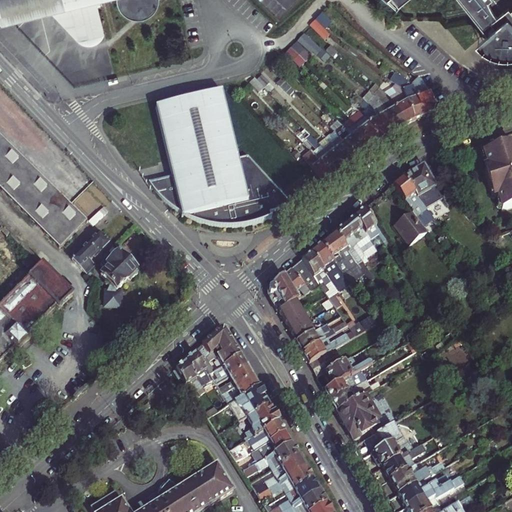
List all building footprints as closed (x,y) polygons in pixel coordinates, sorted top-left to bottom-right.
[(0,0),(0,10),(8,19),(15,10),(40,4),(46,10),(47,9),(59,6),(57,0),(0,0)] [(104,34),(95,0),(57,0),(59,6),(47,9),(77,41),(81,43),(85,44),(87,44),(91,44),(96,43),(99,41),(101,39),(103,35),(104,34)] [(116,0),(116,1),(117,3),(118,6),(119,9),(121,11),(123,13),(125,15),(127,16),(130,17),(133,18),(151,0),(116,0)] [(151,0),(133,18),(135,18),(138,18),(140,18),(143,18),(145,17),(147,16),(150,14),(152,13),(153,11),(155,9),(156,7),(157,4),(158,2),(157,0),(151,0)] [(395,0),(398,3),(401,0),(462,0),(478,19),(483,25),(489,20),(494,26),(488,31),(500,47),(498,53),(504,54),(511,53),(511,1),(511,0),(395,0)] [(15,10),(8,19),(46,10),(40,4),(15,10)] [(331,23),(321,14),(315,20),(324,30),(331,23)] [(488,31),(478,39),(480,43),(488,49),(498,53),(500,47),(488,31)] [(305,37),(298,44),(311,56),(318,48),(305,37)] [(308,55),(295,41),(288,48),(302,61),(308,55)] [(288,48),(283,53),(292,61),(296,67),(302,61),(288,48)] [(283,52),(276,58),(285,67),(292,61),(283,53),(283,52)] [(322,52),(317,58),(325,65),(330,59),(322,52)] [(261,72),(249,85),(266,101),(271,96),(281,105),(293,92),(280,79),(275,85),(261,72)] [(417,80),(411,86),(424,118),(432,115),(435,108),(429,95),(419,81),(417,80)] [(397,89),(401,92),(413,122),(424,118),(411,86),(404,82),(397,89)] [(389,99),(404,127),(413,122),(401,92),(389,99)] [(156,109),(171,177),(173,185),(152,189),(158,197),(161,201),(166,205),(172,210),(180,216),(186,219),(191,221),(197,223),(202,225),(208,227),(214,228),(220,228),(226,229),(232,229),(238,228),(244,227),(250,226),(255,224),(261,222),(266,220),(272,217),(270,210),(292,205),(288,200),(247,158),(237,160),(222,94),(156,109)] [(372,109),(387,137),(396,132),(381,104),(380,103),(379,104),(369,94),(362,101),(372,109)] [(381,104),(396,132),(404,127),(389,99),(380,103),(381,104)] [(369,116),(363,119),(366,122),(379,142),(387,137),(372,109),(367,112),(369,116)] [(360,115),(353,121),(356,124),(363,119),(360,115)] [(351,123),(371,148),(379,142),(366,122),(363,119),(356,124),(353,121),(351,123)] [(346,133),(363,154),(371,148),(351,123),(348,125),(351,129),(346,133)] [(304,130),(297,136),(311,152),(318,147),(304,130)] [(337,134),(340,138),(341,138),(346,133),(343,130),(337,134)] [(336,138),(355,161),(363,154),(346,133),(341,138),(340,138),(337,134),(335,136),(336,138)] [(0,189),(58,248),(85,222),(83,220),(69,206),(0,137),(0,189)] [(329,144),(348,167),(355,161),(336,138),(329,144)] [(329,144),(321,151),(340,174),(348,167),(329,144)] [(511,144),(482,154),(486,168),(483,174),(490,195),(497,198),(501,211),(511,207),(511,144)] [(313,157),(332,180),(340,174),(321,151),(313,157)] [(325,186),(332,180),(313,157),(306,163),(325,186)] [(451,162),(441,165),(445,179),(456,175),(451,162)] [(402,179),(417,199),(420,203),(426,211),(440,200),(423,168),(402,179)] [(152,189),(173,185),(171,177),(148,182),(152,189)] [(426,211),(420,203),(417,199),(402,179),(392,188),(412,214),(415,218),(426,211)] [(386,243),(364,211),(355,219),(373,245),(376,250),(386,243)] [(415,218),(418,221),(428,214),(426,211),(415,218)] [(408,248),(427,234),(418,221),(415,218),(412,214),(394,227),(408,248)] [(352,258),(363,274),(368,270),(362,262),(366,259),(362,253),(373,245),(355,219),(336,234),(352,258)] [(71,260),(85,275),(100,260),(112,249),(97,234),(71,260)] [(321,246),(337,269),(352,258),(336,234),(321,246)] [(321,246),(311,254),(329,280),(334,288),(338,294),(349,287),(337,269),(321,246)] [(100,306),(115,311),(120,296),(114,293),(115,291),(127,280),(129,281),(136,275),(134,273),(135,271),(112,249),(100,260),(108,268),(100,276),(108,284),(105,291),(104,291),(100,306)] [(301,262),(319,288),(324,295),(327,293),(322,285),(329,280),(311,254),(301,262)] [(309,294),(319,288),(301,262),(291,271),(309,294)] [(57,310),(71,297),(40,265),(25,280),(0,305),(0,360),(13,348),(16,351),(28,339),(25,336),(54,307),(57,310)] [(300,290),(305,296),(309,294),(291,271),(272,286),(285,309),(293,304),(300,300),(296,294),(300,290)] [(322,285),(327,293),(334,288),(329,280),(322,285)] [(469,289),(481,305),(491,298),(478,281),(469,289)] [(285,309),(272,286),(271,287),(271,288),(269,290),(268,293),(268,298),(269,300),(277,313),(285,309)] [(312,335),(306,325),(300,315),(293,304),(285,309),(277,313),(283,324),(290,334),(296,345),(312,335)] [(365,333),(376,326),(373,321),(366,325),(363,320),(358,323),(365,333)] [(302,356),(327,341),(335,336),(333,331),(330,334),(326,327),(312,335),(296,345),(302,356)] [(141,341),(130,328),(120,337),(132,350),(141,341)] [(223,368),(240,358),(226,334),(226,333),(218,332),(218,333),(194,354),(201,365),(215,351),(217,353),(220,352),(222,355),(217,358),(223,368)] [(308,366),(333,351),(355,339),(352,334),(346,338),(345,336),(329,346),(327,341),(302,356),(308,366)] [(450,335),(439,342),(445,350),(452,345),(456,343),(450,335)] [(316,380),(325,375),(342,365),(333,351),(308,366),(316,380)] [(212,381),(209,377),(201,365),(194,354),(185,362),(195,378),(200,375),(207,385),(212,381)] [(240,358),(223,368),(209,377),(212,381),(216,387),(246,369),(240,358)] [(333,388),(361,372),(372,366),(370,363),(368,363),(360,368),(358,365),(354,368),(354,367),(354,366),(352,363),(351,362),(350,360),(342,365),(325,375),(325,376),(325,378),(328,383),(330,383),(333,388)] [(204,392),(202,388),(195,378),(185,362),(175,371),(192,396),(200,391),(201,393),(204,392)] [(216,388),(222,397),(235,389),(252,379),(246,369),(216,387),(216,388)] [(329,402),(330,404),(356,389),(367,383),(361,372),(333,388),(324,393),(326,397),(329,403),(329,402)] [(200,375),(195,378),(202,388),(207,385),(200,375)] [(482,375),(465,384),(470,393),(487,382),(482,375)] [(252,379),(235,389),(238,394),(225,402),(229,408),(258,389),(252,379)] [(356,389),(330,404),(331,405),(330,405),(334,412),(335,412),(336,414),(364,398),(366,397),(367,396),(377,390),(375,386),(359,395),(356,389)] [(206,394),(216,411),(218,414),(226,409),(229,408),(225,402),(222,397),(216,388),(206,394)] [(258,389),(229,408),(226,409),(227,411),(230,410),(239,425),(247,420),(268,407),(264,399),(265,399),(259,389),(258,389)] [(364,398),(378,423),(380,421),(366,397),(364,398)] [(375,424),(378,423),(364,398),(336,414),(353,443),(369,433),(372,438),(385,431),(381,424),(377,426),(375,424)] [(268,407),(247,420),(252,427),(251,432),(245,435),(247,439),(244,441),(245,443),(247,442),(278,424),(279,423),(274,415),(273,415),(268,407)] [(216,411),(206,418),(208,421),(215,416),(218,414),(216,411)] [(218,421),(215,416),(208,421),(211,426),(218,421)] [(254,453),(285,435),(278,424),(247,442),(254,453)] [(381,470),(382,471),(410,455),(408,452),(411,451),(406,442),(404,444),(393,426),(387,430),(385,431),(372,438),(364,443),(372,456),(373,455),(376,460),(374,461),(379,469),(381,470)] [(254,453),(260,464),(291,446),(285,435),(254,453)] [(232,446),(234,450),(244,444),(241,440),(232,446)] [(291,446),(260,464),(242,475),(246,480),(259,472),(259,473),(269,467),(272,473),(298,458),(291,446)] [(410,455),(382,471),(389,482),(414,467),(411,462),(425,454),(421,448),(414,452),(410,455)] [(254,492),(257,498),(305,469),(298,458),(272,473),(275,478),(266,484),(266,485),(254,492)] [(398,498),(424,482),(443,471),(440,466),(424,476),(423,474),(420,476),(415,467),(414,467),(389,482),(398,498)] [(202,511),(232,494),(217,468),(179,491),(169,483),(160,494),(166,499),(145,511),(128,511),(121,500),(120,501),(115,494),(91,509),(92,511),(202,511)] [(305,469),(257,498),(261,503),(272,496),(272,497),(282,491),(286,497),(312,481),(305,469)] [(398,498),(405,511),(453,483),(450,476),(446,479),(445,477),(427,488),(424,482),(398,498)] [(405,511),(432,511),(438,509),(439,508),(435,502),(463,486),(460,479),(453,483),(405,511)] [(312,481),(286,497),(289,502),(278,508),(279,509),(274,511),(286,511),(319,493),(312,481)] [(319,493),(286,511),(314,511),(326,505),(319,493)] [(289,502),(286,497),(275,503),(278,508),(289,502)] [(432,511),(462,511),(465,510),(472,506),(468,501),(459,506),(458,505),(446,511),(439,511),(438,509),(432,511)]
